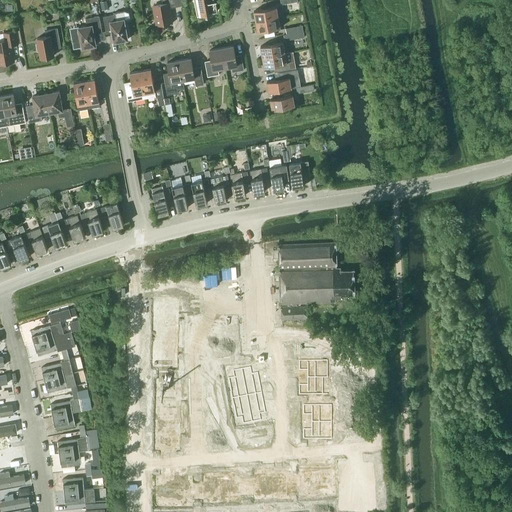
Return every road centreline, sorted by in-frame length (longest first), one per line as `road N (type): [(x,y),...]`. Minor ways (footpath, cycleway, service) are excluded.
road 1 (unclassified): [(143,239),(511,164)]
road 2 (residential): [(0,292),(45,511)]
road 3 (residential): [(143,239),(109,60)]
road 4 (unclassified): [(0,289),(143,239)]
road 5 (residential): [(109,60),(242,22)]
